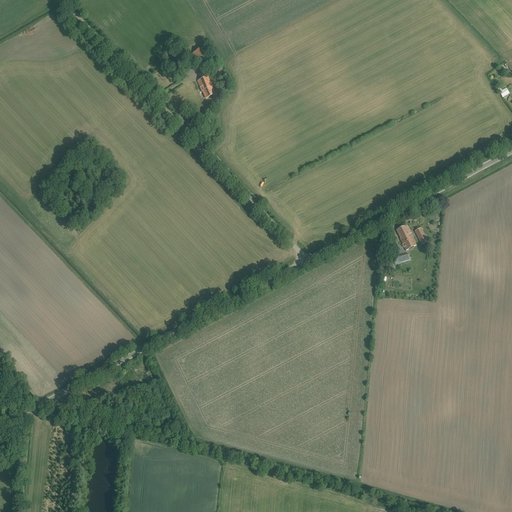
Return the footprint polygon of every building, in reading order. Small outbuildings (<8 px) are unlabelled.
[(202,46),(191,51),(195,58),(205,54),(202,46)] [(214,94),(205,76),(196,81),(205,98),(214,94)] [(506,91),(503,86),(498,90),(501,94),(506,91)] [(201,105),(198,100),(191,105),(194,110),(201,105)] [(406,224),(395,229),(404,249),(415,244),(406,224)] [(419,227),(415,230),(421,244),(426,241),(419,227)] [(406,253),(392,256),(394,262),(408,259),(406,253)]
